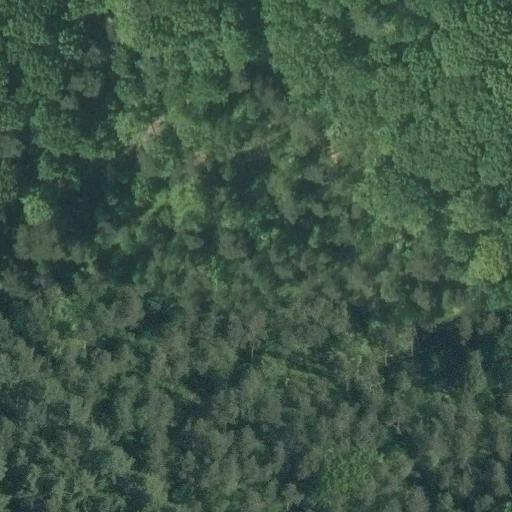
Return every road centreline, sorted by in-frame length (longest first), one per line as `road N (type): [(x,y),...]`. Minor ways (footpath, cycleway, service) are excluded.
road 1 (track): [(276,0),(511,251)]
road 2 (track): [(0,163),(185,0)]
